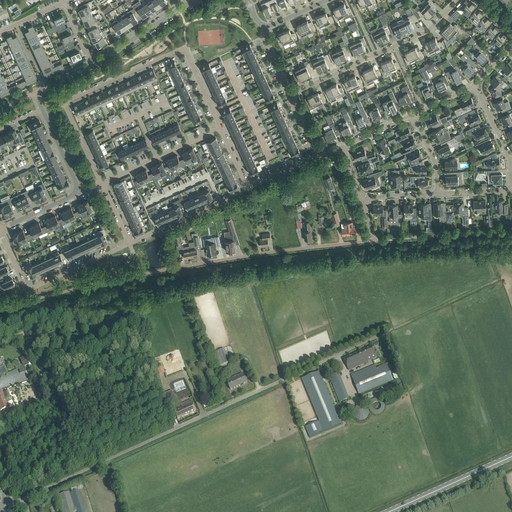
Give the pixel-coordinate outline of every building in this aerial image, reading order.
[(158,8),(152,0),(151,0),(147,3),(153,11),(158,8)] [(159,0),(152,0),(158,8),(162,5),(159,0)] [(266,16),(275,12),(269,0),(261,4),(266,16)] [(275,12),(283,8),(278,0),(270,0),(269,0),(275,12)] [(278,0),(283,8),(291,4),(288,0),(278,0)] [(367,5),(364,0),(358,0),(360,4),(357,5),(360,11),(363,9),(362,7),(367,5)] [(374,6),(377,5),(374,0),(364,0),(367,5),(369,10),(370,10),(369,8),(374,6)] [(435,8),(432,6),(434,3),(430,0),(428,0),(427,1),(423,5),(432,14),(433,14),(432,14),(436,10),(435,9),(435,8)] [(139,1),(132,6),(134,9),(139,16),(141,15),(143,18),(148,15),(143,6),(141,4),(139,1)] [(471,4),(469,2),(463,8),(465,10),(464,12),(468,16),(472,10),(472,11),(477,6),(472,3),(471,4)] [(81,16),(90,12),(92,11),(88,3),(81,6),(83,9),(79,10),(81,16)] [(153,11),(147,3),(143,6),(148,15),(148,14),(153,11)] [(346,8),(344,4),(339,6),(343,16),(344,17),(345,19),(350,17),(350,18),(353,16),(350,8),(347,10),(346,8)] [(428,19),(432,14),(423,5),(420,9),(417,6),(414,9),(422,16),(424,14),(428,19)] [(338,19),(343,16),(339,6),(339,7),(334,9),(336,15),(333,16),(336,22),(339,20),(338,19)] [(408,17),(403,19),(404,21),(408,30),(414,28),(411,22),(414,21),(411,15),(414,14),(410,8),(409,8),(410,10),(411,12),(407,14),(408,17)] [(136,18),(139,16),(134,9),(126,13),(133,24),(138,21),(136,18)] [(479,11),(477,9),(470,16),(473,18),(472,19),(476,24),(480,18),(485,14),(480,11),(479,11)] [(450,17),(454,20),(457,16),(460,13),(457,10),(450,17)] [(84,21),(93,17),(90,12),(81,16),(84,21)] [(59,27),(64,24),(63,21),(65,20),(64,18),(65,18),(64,17),(64,18),(61,13),(57,14),(58,17),(52,19),(54,25),(55,25),(55,26),(58,25),(59,27)] [(128,27),(133,24),(126,13),(126,14),(125,15),(124,15),(121,16),(123,19),(128,27)] [(320,15),(325,25),(330,22),(331,24),(334,23),(331,17),(329,18),(326,13),(321,15),(320,15)] [(383,26),(378,29),(379,30),(379,32),(384,42),(384,41),(389,39),(387,33),(390,32),(387,26),(387,25),(383,17),(382,14),(379,16),(383,25),(383,26)] [(318,23),(315,24),(318,30),(321,29),(321,30),(326,27),(325,25),(320,15),(315,17),(318,23)] [(93,17),(84,21),(86,26),(90,24),(91,27),(98,24),(96,21),(97,21),(95,16),(93,17)] [(480,27),(484,31),(488,25),(488,26),(492,22),(488,18),(487,19),(485,17),(476,26),(479,29),(480,27)] [(124,30),(128,27),(123,19),(118,22),(124,30)] [(403,19),(397,22),(398,24),(402,33),(403,33),(402,33),(408,30),(408,31),(408,30),(404,21),(403,19)] [(124,30),(118,22),(117,21),(116,21),(115,21),(113,22),(113,23),(112,24),(111,25),(112,26),(113,25),(117,31),(119,34),(124,30)] [(313,25),(310,27),(307,21),(302,23),(307,35),(316,31),(313,25)] [(391,31),(394,30),(397,36),(402,33),(398,24),(397,22),(389,26),(391,31)] [(299,32),(296,33),(299,39),(302,37),(303,39),(308,36),(307,35),(302,23),(302,24),(297,26),(299,32)] [(445,27),(453,35),(454,34),(453,34),(457,30),(461,34),(464,32),(456,25),(454,27),(450,23),(446,27),(445,27)] [(60,38),(71,33),(69,28),(67,29),(64,24),(59,27),(58,25),(55,26),(47,30),(49,34),(57,30),(58,31),(57,32),(60,38)] [(91,37),(100,33),(101,32),(98,24),(91,27),(92,30),(89,31),(91,37)] [(35,31),(34,28),(32,25),(27,27),(29,30),(25,32),(26,34),(28,38),(27,38),(38,33),(37,31),(35,31)] [(488,35),(492,39),(496,33),(496,34),(500,29),(496,26),(495,27),(493,25),(484,34),(487,36),(488,35)] [(445,27),(441,31),(446,36),(444,38),(445,39),(444,40),(447,47),(456,37),(453,35),(445,27)] [(295,41),(297,40),(295,34),(292,35),(289,30),(284,32),(290,45),(295,42),(295,41)] [(373,40),(376,39),(379,44),(384,42),(379,30),(370,34),(373,40)] [(95,42),(105,36),(102,31),(101,32),(100,33),(91,37),(92,37),(95,42)] [(278,34),(281,40),(278,41),(281,47),(289,43),(284,32),(278,34)] [(495,39),(489,44),(492,47),(496,43),(500,46),(504,41),(508,37),(504,34),(503,35),(501,32),(495,39)] [(30,44),(41,39),(39,37),(38,37),(37,34),(38,34),(38,33),(27,38),(28,40),(29,40),(30,44)] [(67,45),(73,42),(71,39),(73,38),(72,36),(73,36),(73,35),(72,36),(71,33),(60,38),(63,43),(63,44),(66,43),(67,45)] [(12,38),(11,35),(6,37),(9,44),(7,44),(8,47),(19,42),(18,42),(17,38),(16,36),(12,38)] [(105,36),(95,42),(98,47),(101,45),(104,49),(109,46),(105,39),(107,37),(106,35),(105,36)] [(364,46),(363,44),(366,43),(363,37),(361,39),(360,38),(355,41),(356,43),(360,53),(366,50),(364,46)] [(430,41),(435,50),(435,51),(440,49),(441,50),(444,48),(441,42),(438,44),(435,38),(430,41)] [(33,50),(43,45),(42,43),(41,43),(39,40),(41,40),(41,39),(30,44),(31,46),(32,46),(33,50)] [(354,41),(350,42),(349,43),(349,42),(348,40),(344,42),(346,45),(347,45),(349,51),(352,49),(353,51),(355,55),(360,52),(360,53),(356,43),(355,41),(355,40),(354,41)] [(429,53),(435,50),(430,41),(425,43),(427,49),(424,50),(427,56),(430,54),(429,53)] [(11,53),(22,48),(21,48),(20,44),(19,42),(8,47),(9,47),(10,46),(12,50),(10,50),(11,53)] [(68,56),(79,51),(77,46),(75,47),(75,46),(73,42),(67,45),(66,43),(63,44),(55,48),(57,52),(65,48),(66,49),(66,50),(68,56)] [(489,55),(489,54),(477,43),(474,46),(476,53),(474,55),(477,58),(478,63),(481,62),(483,63),(488,58),(485,55),(487,52),(489,55)] [(252,49),(250,44),(242,48),(245,53),(252,49)] [(36,56),(46,51),(45,49),(43,49),(42,46),(44,46),(43,45),(33,50),(34,52),(36,56)] [(337,51),(342,61),(347,58),(345,53),(348,52),(345,46),(342,47),(337,50),(337,51)] [(410,50),(415,60),(415,59),(420,57),(421,59),(424,57),(421,52),(418,53),(416,47),(410,50)] [(14,59),(25,54),(24,54),(22,50),(23,50),(22,48),(11,53),(13,52),(14,56),(13,56),(14,59)] [(254,54),(252,49),(245,53),(247,58),(254,54)] [(409,62),(415,60),(410,50),(405,53),(407,58),(404,59),(407,65),(410,64),(409,62)] [(38,62),(49,57),(48,55),(46,55),(45,52),(46,52),(46,51),(36,56),(37,58),(39,62),(38,62)] [(81,61),(80,57),(81,56),(80,54),(81,54),(81,53),(80,54),(79,51),(68,56),(71,61),(73,64),(81,61)] [(336,64),(342,61),(337,51),(337,52),(332,54),(331,52),(328,54),(331,59),(334,58),(336,64)] [(473,74),(474,74),(473,73),(476,70),(474,68),(477,65),(465,53),(460,58),(466,63),(465,65),(466,66),(463,69),(466,74),(469,78),(473,74)] [(17,65),(27,60),(25,56),(26,56),(25,54),(14,59),(16,58),(17,62),(16,62),(17,65)] [(257,59),(254,54),(247,58),(249,63),(257,59)] [(326,61),(329,60),(326,54),(324,56),(323,55),(318,57),(317,56),(323,70),(329,67),(326,61)] [(313,61),(310,62),(313,68),(315,67),(318,72),(323,69),(323,70),(317,56),(312,59),(313,61)] [(41,68),(52,63),(50,61),(49,61),(47,58),(49,58),(49,57),(38,62),(39,64),(40,64),(42,68),(41,68)] [(259,64),(257,59),(249,63),(251,67),(259,64)] [(397,63),(394,64),(392,59),(387,61),(386,61),(391,71),(396,68),(397,70),(400,68),(397,63)] [(20,71),(30,66),(28,62),(27,60),(17,65),(20,71)] [(169,70),(177,67),(174,61),(167,65),(167,66),(169,70)] [(305,64),(300,67),(301,68),(305,78),(310,75),(308,70),(311,69),(308,63),(307,61),(304,62),(305,64)] [(392,73),(391,71),(386,61),(384,62),(381,63),(384,69),(381,70),(384,78),(387,76),(387,75),(392,73)] [(46,77),(64,68),(62,64),(52,68),(50,64),(52,64),(52,63),(41,68),(42,70),(43,70),(46,77)] [(211,68),(209,63),(201,66),(203,71),(211,68)] [(511,66),(508,63),(503,69),(507,73),(504,75),(510,81),(511,79),(511,66)] [(261,69),(259,64),(251,67),(254,72),(261,69)] [(462,81),(462,80),(462,79),(461,80),(459,75),(462,74),(465,78),(464,78),(465,78),(456,65),(453,67),(454,67),(456,70),(452,72),(452,71),(447,73),(446,72),(453,83),(454,83),(457,82),(457,83),(462,81)] [(22,77),(33,72),(32,72),(31,68),(30,66),(20,71),(21,70),(23,74),(21,74),(22,77)] [(172,75),(173,74),(179,72),(179,71),(177,67),(169,70),(170,72),(172,75)] [(305,78),(301,68),(300,68),(300,67),(292,71),(294,76),(297,75),(300,81),(305,78)] [(373,67),(368,69),(373,79),(373,81),(379,78),(382,77),(379,71),(376,72),(373,67)] [(211,68),(203,71),(206,76),(213,73),(211,68)] [(152,83),(158,80),(153,69),(150,71),(147,72),(147,73),(149,77),(152,83)] [(264,74),(261,69),(254,72),(256,77),(264,74)] [(363,74),(365,77),(362,79),(366,86),(369,85),(374,82),(373,79),(368,69),(368,70),(363,72),(363,74)] [(430,78),(426,70),(421,72),(424,81),(430,78)] [(172,75),(169,76),(171,81),(174,79),(174,80),(181,76),(179,71),(179,72),(173,74),(172,75)] [(36,81),(37,81),(33,74),(34,74),(33,72),(22,77),(23,77),(24,76),(26,80),(17,85),(19,89),(36,81)] [(146,85),(152,83),(149,77),(147,73),(147,72),(141,75),(143,77),(146,85)] [(213,73),(206,76),(208,81),(216,78),(213,73)] [(266,79),(264,74),(256,77),(258,82),(266,79)] [(140,88),(146,85),(143,77),(141,75),(136,78),(137,79),(140,88)] [(174,80),(171,81),(173,86),(176,84),(176,85),(184,81),(181,76),(174,80)] [(362,88),(361,86),(363,85),(360,80),(358,81),(355,76),(350,78),(355,89),(356,91),(362,88)] [(449,84),(445,76),(438,79),(439,82),(435,83),(439,91),(440,91),(441,92),(446,89),(446,88),(447,88),(446,85),(449,84)] [(496,76),(490,82),(494,86),(491,90),(495,98),(502,95),(500,91),(502,89),(500,86),(503,83),(496,76)] [(135,91),(140,88),(137,79),(136,78),(130,80),(131,82),(135,91)] [(216,78),(208,81),(210,86),(218,82),(216,78)] [(349,92),(355,89),(350,78),(344,80),(347,86),(344,87),(347,93),(349,92)] [(268,83),(266,79),(258,82),(260,87),(268,83)] [(129,93),(135,91),(131,82),(130,80),(124,83),(126,86),(127,90),(129,93)] [(415,101),(408,85),(405,80),(403,80),(406,86),(402,87),(405,94),(404,95),(404,96),(399,99),(401,104),(402,103),(404,108),(409,105),(409,104),(415,101)] [(178,90),(186,86),(184,81),(176,85),(177,87),(178,90)] [(218,82),(210,86),(212,91),(220,87),(218,82)] [(123,96),(129,93),(127,90),(126,86),(124,83),(119,85),(119,87),(123,96)] [(270,88),(268,83),(260,87),(263,92),(270,88)] [(19,89),(17,85),(7,89),(5,85),(7,84),(0,87),(0,95),(1,98),(19,89)] [(331,86),(337,98),(342,96),(345,95),(342,88),(339,89),(337,84),(331,86)] [(432,93),(433,93),(431,90),(430,91),(427,84),(418,89),(422,96),(424,95),(426,99),(433,95),(432,93)] [(118,98),(123,96),(119,87),(119,85),(113,88),(114,90),(118,98)] [(181,95),(188,91),(186,86),(178,90),(179,92),(181,95)] [(331,101),(337,98),(331,86),(331,87),(326,89),(328,94),(325,96),(328,102),(331,101)] [(220,87),(212,91),(215,96),(222,92),(220,87)] [(112,101),(118,98),(114,90),(113,88),(107,91),(108,93),(112,101)] [(273,93),(270,88),(263,92),(265,97),(273,93)] [(106,104),(112,101),(108,93),(107,91),(101,93),(103,96),(106,104)] [(181,95),(178,96),(180,100),(183,99),(191,96),(188,91),(181,95)] [(389,93),(392,99),(383,103),(384,106),(384,107),(384,108),(385,109),(386,109),(388,114),(392,112),(393,113),(396,111),(396,110),(397,110),(395,106),(398,104),(398,105),(392,91),(389,93)] [(222,92),(215,96),(217,101),(225,97),(222,92)] [(100,106),(106,104),(103,96),(101,93),(96,96),(97,98),(100,106)] [(275,98),(273,93),(265,97),(267,102),(275,98)] [(313,95),(317,105),(323,102),(323,104),(326,102),(324,97),(321,98),(318,93),(313,95)] [(378,110),(382,108),(375,93),(373,94),(369,96),(370,99),(373,99),(377,107),(373,109),(374,111),(370,113),(374,121),(374,122),(379,119),(377,117),(381,115),(378,110)] [(317,105),(313,95),(307,97),(310,103),(307,104),(310,110),(311,113),(319,109),(317,105)] [(95,109),(100,106),(97,98),(96,96),(90,99),(91,100),(95,109)] [(185,104),(193,101),(191,96),(183,99),(184,101),(185,104)] [(217,101),(219,106),(227,102),(225,97),(217,101)] [(467,97),(463,99),(464,100),(460,102),(463,106),(454,110),(457,117),(472,110),(471,106),(474,105),(473,101),(472,98),(471,98),(470,97),(468,98),(467,97)] [(89,112),(95,109),(91,100),(90,99),(84,101),(85,102),(89,112)] [(494,103),(497,110),(502,108),(504,111),(511,108),(508,101),(504,103),(503,99),(494,103)] [(365,126),(363,122),(365,122),(366,121),(365,119),(368,118),(363,107),(360,100),(356,102),(359,109),(361,113),(358,115),(359,117),(356,119),(359,125),(358,125),(360,129),(362,128),(362,127),(365,126)] [(83,114),(89,112),(85,102),(84,101),(78,104),(79,105),(83,114)] [(187,109),(195,106),(193,101),(185,104),(186,106),(187,109)] [(279,108),(277,103),(269,106),(272,112),(279,108)] [(77,117),(83,114),(79,105),(78,104),(73,107),(74,110),(77,117)] [(190,114),(197,111),(195,106),(187,109),(188,111),(190,114)] [(232,112),(229,107),(222,111),(224,116),(232,112)] [(282,113),(279,108),(272,112),(274,117),(282,113)] [(192,119),(200,116),(197,111),(190,114),(190,116),(192,119)] [(232,112),(224,116),(226,121),(234,117),(232,112)] [(349,134),(352,133),(351,130),(350,129),(354,127),(347,112),(343,114),(346,121),(343,123),(344,124),(340,126),(341,129),(340,129),(342,134),(343,133),(345,136),(349,134)] [(476,113),(470,115),(469,112),(458,117),(460,121),(468,119),(471,126),(477,123),(481,122),(480,121),(481,121),(478,112),(476,113)] [(284,118),(282,113),(274,117),(276,121),(284,118)] [(424,120),(425,122),(426,122),(428,126),(435,123),(437,127),(448,122),(446,116),(438,120),(435,113),(424,118),(425,120),(424,120)] [(511,125),(511,117),(509,114),(500,118),(504,125),(509,123),(510,126),(511,125)] [(330,128),(325,130),(326,134),(327,135),(325,136),(327,141),(330,140),(330,141),(331,143),(335,140),(334,138),(333,136),(335,135),(336,136),(339,134),(334,122),(332,118),(330,115),(327,116),(331,124),(329,125),(330,128)] [(194,124),(202,120),(200,116),(192,119),(193,121),(194,124)] [(236,122),(234,117),(226,121),(229,126),(236,122)] [(286,123),(284,118),(276,121),(279,126),(286,123)] [(32,130),(41,126),(39,120),(30,124),(32,130)] [(236,122),(229,126),(231,131),(238,127),(236,122)] [(289,128),(286,123),(279,126),(281,131),(289,128)] [(176,134),(182,131),(178,124),(173,127),(176,134)] [(487,133),(488,133),(486,130),(484,126),(481,128),(479,125),(466,131),(467,134),(472,134),(474,134),(477,140),(480,139),(481,139),(484,138),(484,137),(488,135),(487,133)] [(35,135),(43,131),(41,126),(42,126),(41,126),(32,130),(35,135)] [(396,138),(388,141),(390,146),(398,142),(409,137),(407,138),(406,135),(411,133),(410,132),(411,131),(410,129),(409,129),(408,126),(407,127),(406,126),(404,127),(404,128),(399,130),(401,134),(395,137),(396,138)] [(170,136),(176,134),(173,127),(167,129),(170,136)] [(238,127),(231,131),(233,136),(241,132),(238,127)] [(160,128),(155,131),(160,141),(165,139),(162,132),(160,128)] [(291,133),(289,128),(281,131),(283,136),(291,133)] [(432,136),(433,139),(434,138),(435,142),(441,139),(442,142),(451,138),(448,131),(443,133),(441,128),(431,133),(432,136)] [(165,139),(170,136),(167,129),(162,132),(165,139)] [(9,132),(14,143),(14,141),(19,139),(20,143),(24,141),(19,132),(16,133),(15,130),(9,132)] [(88,139),(96,135),(93,130),(85,134),(86,136),(88,139)] [(37,140),(45,136),(43,131),(35,135),(37,140)] [(155,131),(150,134),(154,144),(160,141),(155,131)] [(14,143),(9,132),(9,133),(4,136),(9,145),(14,143)] [(241,132),(233,136),(235,140),(243,137),(241,132)] [(293,138),(291,133),(283,136),(285,141),(293,138)] [(90,144),(98,140),(96,135),(88,139),(89,141),(90,144)] [(9,145),(4,136),(0,137),(0,141),(2,146),(7,143),(8,145),(9,145)] [(39,144),(47,141),(45,136),(37,140),(39,144)] [(243,137),(235,140),(238,145),(245,142),(243,137)] [(218,143),(216,138),(205,143),(208,148),(218,143)] [(295,142),(293,138),(285,141),(288,146),(295,142)] [(386,142),(385,139),(384,139),(384,138),(383,139),(383,138),(379,140),(380,140),(377,142),(378,145),(375,147),(379,154),(389,150),(386,142)] [(403,155),(405,154),(413,150),(412,147),(417,145),(416,143),(416,142),(415,140),(414,140),(413,138),(403,143),(406,149),(401,151),(403,155)] [(454,147),(454,146),(457,145),(453,138),(446,141),(448,145),(438,149),(439,150),(438,151),(439,153),(440,153),(442,157),(452,152),(453,151),(454,150),(454,149),(454,148),(454,147)] [(143,149),(149,146),(146,139),(140,142),(140,143),(143,149)] [(92,149),(100,145),(98,140),(90,144),(91,145),(92,149)] [(41,149),(50,146),(47,141),(39,144),(41,149)] [(495,147),(493,144),(493,145),(491,142),(487,144),(486,141),(475,145),(478,150),(481,148),(484,155),(486,154),(487,154),(489,153),(489,152),(495,150),(494,147),(495,147)] [(138,151),(143,149),(140,143),(140,142),(134,144),(135,146),(138,151)] [(245,142),(238,145),(240,150),(247,147),(245,142)] [(288,146),(285,147),(287,152),(290,151),(298,147),(295,142),(288,146)] [(220,148),(218,143),(208,148),(210,153),(220,148)] [(100,145),(92,149),(93,149),(95,154),(102,150),(105,148),(103,144),(100,145)] [(132,154),(138,151),(135,146),(134,144),(129,147),(130,149),(132,154)] [(44,154),(52,151),(50,146),(41,149),(44,154)] [(127,156),(132,154),(130,149),(129,147),(124,149),(124,151),(127,156)] [(247,147),(240,150),(242,155),(250,152),(247,147)] [(300,152),(298,147),(290,151),(292,156),(300,152)] [(200,158),(198,152),(195,153),(193,148),(188,150),(193,162),(200,158)] [(212,158),(223,153),(223,152),(223,153),(222,153),(220,148),(210,153),(212,158)] [(122,159),(127,156),(124,151),(124,149),(118,152),(119,154),(122,159)] [(354,152),(356,160),(367,156),(364,149),(359,151),(359,150),(356,151),(356,152),(354,152)] [(468,152),(466,149),(456,153),(458,157),(468,152)] [(97,159),(105,155),(102,150),(95,154),(95,155),(97,159)] [(193,162),(188,150),(182,153),(185,158),(182,159),(185,165),(192,161),(192,162),(193,162)] [(46,159),(54,155),(52,151),(44,154),(46,159)] [(411,162),(422,157),(422,156),(421,153),(420,153),(419,151),(408,156),(411,162)] [(250,152),(242,155),(244,160),(252,157),(250,152)] [(500,165),(500,162),(499,162),(499,158),(495,159),(494,153),(496,153),(496,152),(482,159),(483,159),(483,161),(482,161),(487,161),(488,168),(496,167),(498,167),(499,166),(500,166),(500,165)] [(225,158),(223,153),(212,158),(213,158),(215,162),(225,158)] [(48,164),(56,160),(54,155),(46,159),(48,164)] [(99,163),(107,160),(105,155),(97,159),(98,160),(99,163)] [(185,165),(182,159),(180,160),(177,155),(172,158),(178,169),(185,166),(185,165)] [(252,157),(244,160),(247,165),(254,161),(252,157)] [(444,166),(445,168),(445,170),(457,169),(457,161),(455,157),(449,160),(449,161),(445,162),(445,165),(444,166)] [(178,169),(172,158),(167,160),(169,165),(167,166),(169,172),(177,168),(177,170),(178,169)] [(228,162),(225,158),(215,162),(217,167),(228,162)] [(51,169),(59,165),(56,160),(48,164),(51,169)] [(101,168),(109,165),(107,160),(99,163),(100,165),(101,168)] [(254,161),(247,165),(249,170),(257,166),(254,161)] [(409,168),(411,167),(412,169),(416,169),(417,173),(427,173),(426,166),(425,166),(423,161),(411,166),(409,167),(409,168)] [(230,167),(228,162),(217,167),(219,172),(230,167)] [(358,166),(361,174),(372,171),(369,162),(358,166)] [(169,172),(167,166),(164,168),(162,163),(156,165),(161,176),(169,172)] [(59,165),(51,169),(53,174),(61,170),(59,165)] [(154,172),(151,174),(154,179),(155,181),(158,180),(161,178),(162,178),(161,176),(156,165),(152,167),(154,172)] [(249,170),(251,175),(259,172),(257,166),(249,170)] [(232,172),(230,167),(219,172),(222,177),(232,172)] [(55,179),(63,175),(61,170),(53,174),(55,179)] [(154,179),(151,174),(149,175),(146,170),(141,172),(146,181),(151,179),(151,180),(154,179)] [(398,170),(398,171),(398,175),(395,175),(395,174),(392,174),(392,175),(391,175),(391,176),(390,176),(390,180),(391,180),(392,187),(393,187),(393,188),(397,188),(397,187),(401,187),(400,183),(404,182),(404,181),(404,177),(403,174),(402,170),(398,170)] [(492,176),(492,179),(493,179),(494,183),(498,183),(498,184),(501,184),(501,183),(502,183),(502,174),(499,174),(498,174),(497,170),(490,170),(486,170),(486,171),(484,171),(484,172),(486,172),(486,175),(490,175),(492,175),(492,176)] [(473,171),(474,180),(482,180),(482,174),(478,174),(478,171),(473,171)] [(138,180),(134,181),(137,188),(141,186),(146,184),(147,184),(146,181),(141,172),(136,175),(138,180)] [(234,177),(232,172),(222,177),(224,176),(226,181),(234,177)] [(462,180),(462,172),(450,172),(450,176),(446,176),(446,185),(458,185),(458,180),(462,180)] [(370,188),(377,186),(376,181),(379,180),(376,173),(367,176),(368,179),(363,181),(364,185),(364,186),(364,188),(366,189),(370,188)] [(55,185),(66,180),(66,179),(65,180),(63,175),(55,179),(57,184),(55,185)] [(420,187),(423,187),(428,186),(428,179),(420,179),(420,176),(411,177),(411,182),(416,182),(416,183),(418,183),(418,187),(420,187)] [(226,187),(237,182),(234,177),(226,181),(228,186),(226,187)] [(327,182),(326,182),(329,190),(334,188),(330,177),(326,179),(327,182)] [(66,180),(55,185),(58,190),(59,193),(66,190),(64,187),(69,185),(66,180)] [(125,181),(114,185),(116,190),(127,186),(125,181)] [(239,187),(237,182),(226,187),(229,192),(239,187)] [(35,187),(41,200),(46,197),(43,190),(46,189),(43,183),(40,185),(40,184),(36,186),(35,187)] [(127,186),(116,190),(119,195),(129,191),(129,190),(129,191),(126,186),(127,186)] [(41,200),(35,187),(26,191),(29,197),(32,195),(35,202),(41,200)] [(213,199),(208,188),(203,190),(208,201),(213,199)] [(208,201),(203,190),(198,193),(203,203),(208,201)] [(24,207),(30,205),(26,198),(29,197),(26,191),(18,194),(24,207)] [(129,191),(119,195),(121,200),(131,195),(129,191)] [(203,203),(198,193),(193,195),(198,206),(203,203)] [(24,207),(18,194),(10,198),(13,204),(16,203),(19,210),(24,207)] [(8,195),(0,199),(2,202),(8,215),(13,212),(10,205),(13,204),(10,198),(8,195)] [(131,195),(121,200),(123,205),(133,201),(131,196),(132,196),(131,195)] [(198,206),(193,195),(188,197),(193,208),(198,206)] [(182,197),(179,198),(183,207),(183,206),(185,205),(188,210),(193,208),(188,197),(183,199),(182,197)] [(178,203),(173,206),(178,216),(183,214),(181,208),(183,207),(179,198),(181,202),(178,203)] [(496,209),(496,212),(501,212),(501,214),(508,214),(508,203),(504,203),(504,200),(501,200),(501,199),(499,199),(498,199),(498,200),(496,200),(496,203),(493,203),(493,204),(492,204),(493,208),(494,209),(496,209)] [(95,210),(92,204),(89,206),(87,201),(82,203),(87,213),(95,210)] [(133,201),(123,205),(125,210),(133,206),(131,202),(133,201)] [(464,208),(464,202),(459,202),(459,201),(455,201),(455,202),(454,202),(454,207),(454,210),(454,214),(455,214),(459,213),(459,215),(463,218),(463,224),(469,224),(468,207),(468,210),(464,210),(464,208)] [(486,201),(474,201),(474,211),(475,211),(475,212),(480,212),(480,210),(486,210),(487,226),(488,226),(489,228),(488,229),(492,228),(490,207),(486,207),(486,201)] [(441,203),(439,203),(439,202),(437,202),(437,203),(434,203),(434,215),(441,214),(441,217),(440,217),(440,222),(447,221),(446,208),(441,208),(441,203)] [(87,213),(82,203),(77,205),(79,210),(76,212),(79,217),(82,216),(81,215),(86,212),(86,214),(87,213)] [(407,205),(404,205),(405,216),(407,215),(412,215),(412,221),(414,221),(414,228),(417,228),(417,221),(416,208),(413,208),(413,204),(410,204),(407,204),(407,205)] [(422,219),(423,220),(424,220),(432,219),(431,208),(428,209),(428,204),(419,204),(419,210),(419,211),(419,213),(419,214),(420,216),(420,217),(420,218),(422,219)] [(398,205),(389,205),(390,216),(396,216),(396,222),(402,221),(401,214),(398,214),(398,205)] [(133,206),(125,210),(127,215),(138,210),(136,206),(133,207),(133,206)] [(178,216),(173,206),(174,208),(169,210),(168,208),(173,218),(178,216)] [(333,217),(334,221),(334,223),(339,222),(337,213),(334,213),(332,206),(330,206),(333,217)] [(383,215),(383,210),(383,206),(373,206),(373,215),(383,215)] [(79,217),(76,212),(75,212),(73,213),(71,208),(66,210),(71,222),(76,220),(76,218),(79,217)] [(173,218),(168,208),(163,210),(168,221),(173,218)] [(71,222),(66,210),(61,213),(63,218),(60,219),(63,224),(70,221),(71,222)] [(138,210),(127,215),(130,220),(140,215),(138,210)] [(168,221),(163,210),(158,212),(163,223),(168,221)] [(163,223),(158,212),(153,215),(150,216),(153,221),(156,220),(158,225),(163,223)] [(55,215),(50,218),(55,229),(56,232),(59,231),(64,228),(63,226),(63,224),(60,219),(57,220),(55,215)] [(140,215),(130,220),(132,225),(140,221),(138,217),(140,216),(140,215)] [(55,229),(50,218),(45,220),(47,225),(44,227),(47,232),(50,231),(50,232),(55,229)] [(232,236),(225,237),(227,251),(233,250),(235,250),(234,244),(236,244),(236,245),(240,244),(231,219),(226,221),(230,231),(231,235),(232,235),(232,236)] [(140,221),(132,225),(134,230),(144,225),(142,226),(140,221)] [(342,236),(349,235),(348,222),(344,223),(344,224),(341,224),(342,229),(342,236)] [(348,222),(349,235),(357,234),(356,227),(353,228),(352,222),(348,222)] [(39,223),(34,225),(39,237),(40,238),(41,237),(45,236),(44,234),(47,232),(44,227),(41,228),(39,223)] [(39,237),(34,225),(29,228),(31,233),(28,234),(30,239),(33,238),(34,239),(39,237)] [(144,225),(134,230),(136,235),(146,230),(144,225)] [(23,230),(18,233),(22,243),(24,247),(28,245),(27,241),(30,239),(28,234),(25,235),(23,230)] [(101,244),(105,242),(107,241),(104,236),(101,230),(96,232),(101,244)] [(101,244),(96,232),(95,232),(97,236),(92,238),(93,241),(95,246),(101,244)] [(22,243),(18,233),(12,235),(15,240),(12,241),(14,247),(22,243)] [(271,239),(270,233),(262,234),(263,238),(260,239),(261,247),(269,246),(268,239),(271,239)] [(189,246),(191,257),(198,256),(196,245),(200,244),(199,236),(193,237),(195,245),(189,246)] [(210,242),(204,243),(205,250),(205,249),(206,249),(207,255),(211,254),(212,254),(216,253),(215,245),(220,244),(220,246),(221,246),(218,237),(210,238),(210,242)] [(90,249),(95,246),(93,241),(92,238),(86,241),(87,242),(90,249)] [(85,251),(90,249),(87,242),(86,241),(81,243),(82,245),(85,251)] [(79,254),(85,251),(82,245),(81,243),(76,246),(76,247),(79,254)] [(74,256),(69,246),(61,250),(61,251),(62,252),(64,251),(67,257),(68,259),(74,256)] [(76,247),(76,246),(70,248),(69,246),(74,256),(79,254),(76,247)] [(191,257),(189,246),(184,247),(184,246),(182,246),(185,258),(184,258),(184,259),(191,257)] [(57,264),(63,261),(62,260),(60,255),(59,253),(58,252),(58,251),(52,254),(57,264)] [(51,266),(57,264),(52,254),(53,256),(48,259),(49,261),(51,266)] [(46,269),(51,266),(49,261),(48,259),(42,261),(43,263),(46,269)] [(41,271),(46,269),(43,263),(42,261),(37,264),(38,265),(41,271)] [(30,277),(35,274),(30,264),(25,266),(27,271),(30,277)] [(41,271),(38,265),(37,264),(32,266),(31,264),(30,264),(35,274),(36,274),(35,274),(41,271)] [(0,268),(0,278),(3,278),(2,275),(9,271),(8,270),(9,270),(8,267),(7,267),(6,266),(0,268)] [(2,279),(0,280),(0,285),(2,290),(7,288),(7,289),(12,287),(12,286),(14,284),(12,278),(4,282),(2,279)] [(366,358),(375,354),(372,346),(344,359),(349,370),(365,363),(366,364),(367,363),(368,363),(366,358)] [(219,366),(229,362),(223,348),(213,352),(219,366)] [(25,356),(20,359),(23,366),(29,364),(25,356)] [(352,376),(359,394),(393,381),(387,366),(376,370),(375,366),(352,376)] [(229,367),(219,371),(221,376),(231,371),(229,367)] [(333,405),(319,372),(302,379),(311,400),(323,431),(341,424),(333,405)] [(230,390),(247,382),(243,373),(233,377),(234,379),(227,382),(230,390)] [(339,403),(345,400),(349,399),(339,373),(329,377),(339,403)] [(0,409),(0,411),(10,408),(8,402),(6,402),(1,390),(0,390),(0,409)] [(166,398),(173,395),(171,390),(164,394),(166,398)] [(368,418),(369,412),(377,414),(383,412),(385,404),(382,403),(379,404),(377,397),(371,400),(369,405),(364,407),(359,405),(354,407),(356,413),(354,418),(361,421),(368,418)] [(182,408),(169,414),(172,419),(176,417),(177,419),(196,410),(191,400),(180,404),(182,408)] [(319,422),(306,427),(310,437),(323,431),(319,422)] [(69,492),(57,496),(61,511),(84,511),(78,490),(69,493),(69,492)]
